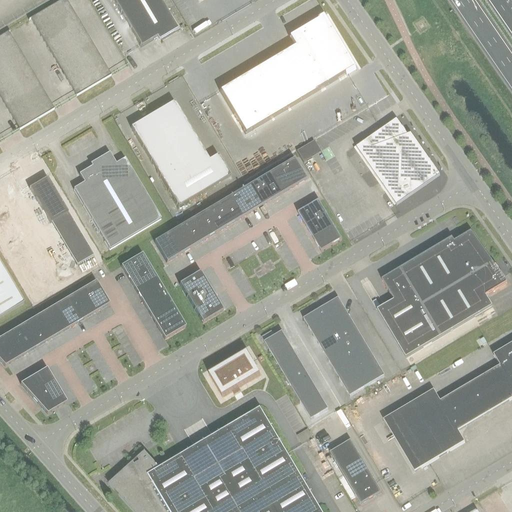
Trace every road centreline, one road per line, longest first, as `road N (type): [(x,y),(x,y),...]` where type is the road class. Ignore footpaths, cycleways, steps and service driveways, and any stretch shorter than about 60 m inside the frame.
road 1 (unclassified): [(472,182),(36,446)]
road 2 (unclassified): [(277,0),(0,164)]
road 3 (tertiary): [(345,0),(472,182)]
